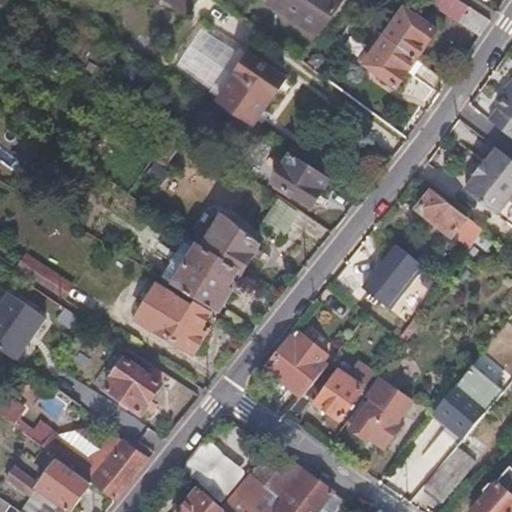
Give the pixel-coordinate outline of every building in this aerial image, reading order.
[(268,0),(319,33),(341,0),(268,0)] [(386,38),(417,60),(436,31),(419,19),(417,21),(404,12),(386,38)] [(473,26),(482,31),(489,21),(480,15),(473,26)] [(398,87),(417,60),(386,38),(378,33),(359,60),(398,87)] [(163,55),(173,61),(179,50),(169,44),(163,55)] [(219,94),(255,119),(285,76),(249,51),(219,94)] [(102,71),(99,77),(109,82),(112,77),(102,71)] [(511,82),(503,94),(506,96),(511,88),(511,82)] [(511,88),(506,96),(496,110),(498,112),(489,123),(511,140),(511,88)] [(158,157),(167,164),(188,133),(178,127),(158,157)] [(511,200),(511,162),(498,152),(487,167),(484,165),(474,178),(477,180),(466,194),(499,218),(511,200)] [(313,207),(331,178),(293,155),(275,183),(313,207)] [(456,238),(471,220),(435,190),(420,210),(456,238)] [(301,214),(279,199),(262,225),(285,240),(301,214)] [(239,269),(244,273),(262,244),(224,215),(203,247),(239,269)] [(456,238),(469,249),(484,230),(471,220),(456,238)] [(199,300),(219,313),(234,290),(228,286),(239,269),(203,247),(187,236),(163,278),(178,287),(199,300)] [(19,269),(63,299),(72,286),(27,257),(19,269)] [(331,285),(342,294),(347,288),(342,284),(345,280),(371,300),(385,281),(354,257),(331,285)] [(7,273),(1,282),(17,292),(23,282),(7,273)] [(157,287),(137,319),(194,354),(207,332),(201,328),(211,312),(197,303),(194,308),(172,296),(157,287)] [(197,303),(199,300),(178,287),(172,296),(194,308),(197,303)] [(46,318),(11,293),(0,307),(0,349),(16,361),(46,318)] [(401,339),(407,344),(416,333),(409,328),(401,339)] [(267,369),(302,397),(329,363),(326,361),(330,355),(301,332),(296,338),(293,335),(267,369)] [(126,358),(106,386),(142,412),(162,384),(126,358)] [(54,388),(78,406),(95,382),(70,364),(54,388)] [(318,403),(340,419),(362,388),(340,372),(318,403)] [(426,393),(441,405),(458,384),(459,383),(444,372),(426,393)] [(372,401),(401,421),(414,403),(381,380),(368,398),(372,401)] [(489,409),(458,384),(441,405),(434,413),(465,438),(489,409)] [(401,421),(372,401),(352,429),(369,441),(371,439),(383,447),(402,422),(401,421)] [(35,440),(47,449),(56,436),(44,428),(35,440)] [(60,459),(69,466),(74,459),(72,458),(78,450),(67,441),(65,443),(56,436),(47,449),(60,459)] [(124,440),(90,481),(92,483),(115,500),(148,460),(124,440)] [(204,486),(199,491),(225,511),(336,511),(345,502),(290,463),(267,489),(265,489),(252,495),(243,488),(252,477),(215,444),(209,448),(202,443),(185,466),(190,469),(190,475),(204,486)] [(0,453),(0,457),(24,475),(31,465),(5,446),(0,453)] [(458,447),(424,487),(444,504),(477,462),(458,447)] [(92,483),(90,481),(69,466),(60,459),(40,486),(72,510),(92,483)] [(511,511),(511,468),(475,511),(511,511)] [(252,495),(265,489),(252,477),(243,488),(252,495)] [(20,511),(70,511),(72,510),(40,486),(20,511)] [(225,511),(199,491),(182,511),(225,511)]
